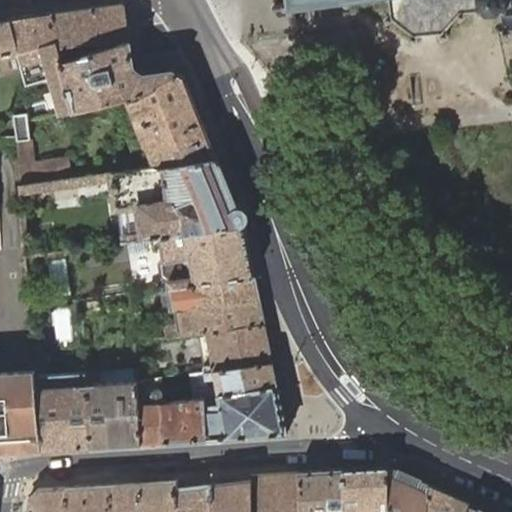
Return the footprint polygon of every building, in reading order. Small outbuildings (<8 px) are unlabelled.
[(511,0),(275,0),(274,5),(275,11),(291,23),(296,23),(295,5),(327,0),(342,0),(344,9),(355,7),(353,0),(390,0),(391,12),(386,16),(389,21),(391,21),(397,20),(410,30),(411,36),(410,39),(417,41),(418,39),(421,33),(437,32),(442,36),(443,38),(449,36),(448,33),(448,26),(460,18),(461,18),(466,15),(465,12),(465,10),(471,9),(483,9),(483,11),(486,10),(486,8),(492,8),(492,10),(496,9),(497,30),(504,29),(505,37),(508,36),(508,28),(511,27),(511,0)] [(124,2),(52,12),(58,41),(64,62),(93,52),(131,40),(126,3),(124,2)] [(52,12),(11,17),(20,52),(27,82),(51,75),(63,113),(75,110),(62,63),(64,62),(58,41),(52,12)] [(11,17),(0,18),(0,56),(20,52),(11,17)] [(93,52),(64,62),(62,63),(75,110),(129,96),(135,95),(136,96),(147,91),(157,86),(156,84),(179,72),(174,69),(145,74),(135,66),(131,40),(93,52)] [(135,95),(129,96),(144,136),(203,122),(185,76),(179,72),(156,84),(157,86),(147,91),(136,96),(135,95)] [(14,115),(16,136),(17,141),(30,140),(29,122),(28,113),(27,113),(14,115)] [(217,157),(203,122),(144,136),(156,166),(187,163),(217,157)] [(31,162),(30,140),(17,141),(19,166),(31,162)] [(67,154),(31,162),(19,166),(20,183),(20,184),(70,177),(67,154)] [(244,224),(217,157),(187,163),(156,166),(128,168),(115,171),(119,205),(124,242),(144,239),(163,236),(211,228),(244,224)] [(70,177),(20,184),(21,195),(107,182),(106,171),(70,177)] [(255,274),(244,224),(211,228),(163,236),(169,287),(255,274)] [(260,298),(255,274),(169,287),(163,288),(167,312),(177,311),(260,298)] [(265,322),(260,298),(177,311),(181,335),(207,332),(265,322)] [(273,361),(265,322),(207,332),(215,369),(273,361)] [(278,384),(273,361),(215,369),(220,393),(278,384)] [(38,376),(37,371),(9,372),(0,372),(0,451),(14,451),(44,449),(38,376)] [(88,384),(88,373),(38,376),(44,449),(92,446),(88,384)] [(145,380),(138,381),(139,404),(142,443),(165,441),(163,403),(163,389),(162,388),(161,388),(160,387),(159,388),(158,388),(157,388),(156,388),(155,389),(154,389),(153,390),(153,391),(152,392),(152,394),(152,403),(146,403),(145,380)] [(139,404),(138,381),(88,384),(92,446),(142,443),(139,404)] [(288,432),(278,384),(220,393),(205,394),(205,398),(163,403),(165,441),(210,438),(288,432)] [(388,511),(389,465),(345,468),(345,511),(388,511)] [(390,465),(389,465),(388,511),(428,511),(430,495),(429,485),(431,483),(417,477),(390,465)] [(345,511),(345,468),(299,471),(302,511),(345,511)] [(237,480),(212,482),(212,511),(302,511),(299,471),(252,474),(251,478),(237,480)] [(69,486),(66,511),(176,511),(175,479),(161,480),(144,481),(69,486)] [(178,479),(175,479),(176,511),(212,511),(212,482),(178,487),(178,479)] [(469,511),(471,501),(431,483),(429,485),(430,495),(428,511),(469,511)] [(30,496),(28,511),(66,511),(69,486),(38,488),(30,496)] [(495,511),(471,501),(469,511),(495,511)]
